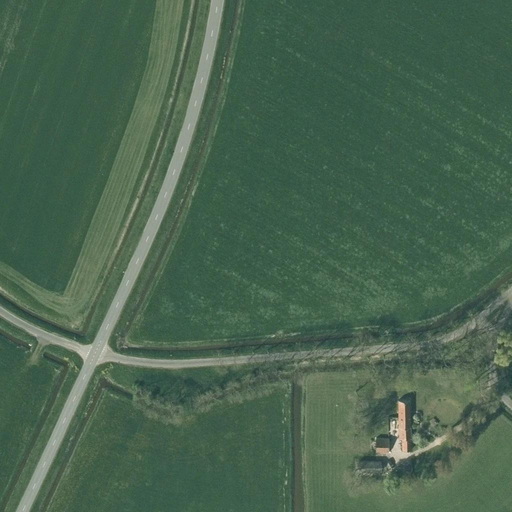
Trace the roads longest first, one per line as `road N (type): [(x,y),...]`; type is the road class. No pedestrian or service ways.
road 1 (unclassified): [(95,353),(171,363),(426,343),(463,328),(511,290)]
road 2 (secondary): [(95,353),(154,220),(197,95),(217,0)]
road 3 (secondary): [(21,511),(95,353)]
